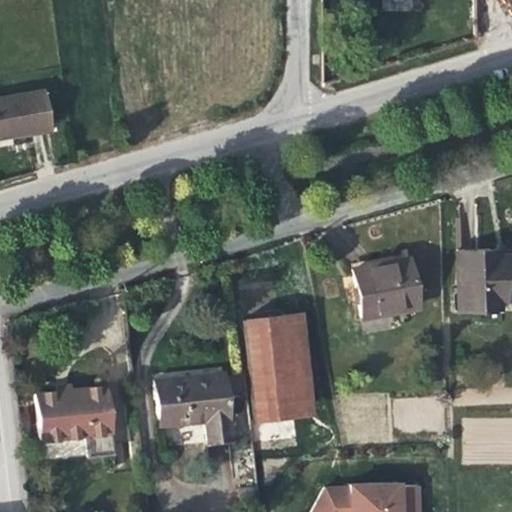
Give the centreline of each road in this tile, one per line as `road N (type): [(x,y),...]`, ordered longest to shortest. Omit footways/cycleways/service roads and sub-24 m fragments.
road 1 (residential): [(511,56),(287,124)]
road 2 (residential): [(290,228),(511,159)]
road 3 (unknown): [(83,0),(88,182)]
road 4 (residential): [(0,310),(174,259)]
road 5 (residential): [(149,164),(0,207)]
road 6 (residential): [(287,124),(297,0)]
road 7 (residential): [(174,259),(290,228)]
